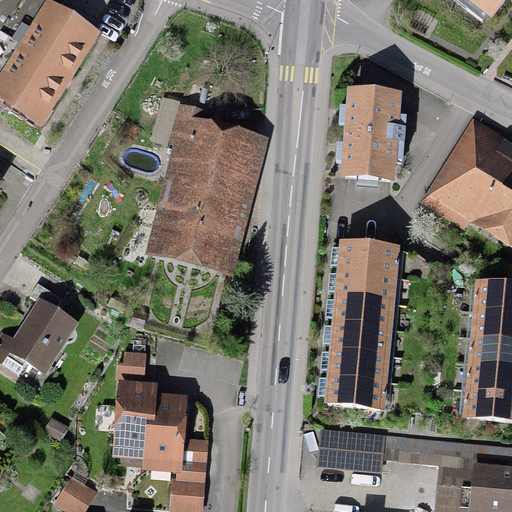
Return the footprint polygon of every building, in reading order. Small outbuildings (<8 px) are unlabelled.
[(57,1),(55,0),(0,0),(0,94),(51,13),(57,1)] [(471,0),(494,17),(507,0),(471,0)] [(92,38),(51,13),(0,94),(0,98),(40,123),(66,80),(92,38)] [(346,182),(391,185),(397,102),(352,99),(346,182)] [(221,263),(252,144),(202,131),(206,114),(179,107),(175,125),(192,130),(161,247),(221,263)] [(511,236),(511,163),(472,139),(430,206),(457,223),(467,208),(511,236)] [(323,404),(381,411),(396,257),(338,251),(337,264),(336,273),(335,285),(333,299),(331,313),(330,325),(329,338),(328,352),(327,365),(326,377),(324,391),(323,404)] [(63,300),(38,283),(30,296),(41,304),(29,321),(9,350),(42,373),(74,327),(54,313),(63,300)] [(511,289),(478,286),(465,418),(511,423),(511,289)] [(133,314),(130,327),(143,330),(146,318),(133,314)] [(125,382),(144,383),(145,356),(126,356),(125,382)] [(182,404),(150,402),(151,391),(120,389),(117,450),(139,452),(147,452),(147,462),(152,462),(178,463),(182,404)] [(398,438),(323,432),(319,466),(379,472),(381,455),(396,457),(397,449),(398,438)] [(511,449),(398,438),(397,449),(511,459),(511,449)] [(475,511),(488,511),(511,511),(511,474),(479,472),(477,492),(475,511)] [(86,511),(96,496),(72,482),(58,505),(70,511),(86,511)] [(199,511),(202,484),(175,482),(172,511),(177,511),(199,511)]
